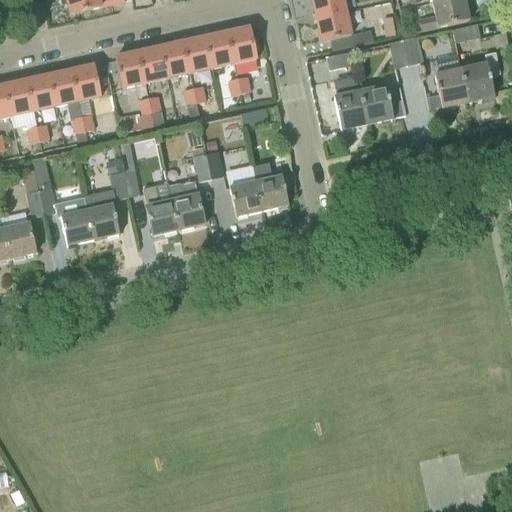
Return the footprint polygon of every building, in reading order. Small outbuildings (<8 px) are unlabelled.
[(65,0),(69,16),(115,6),(114,0),(65,0)] [(311,0),(316,20),(345,13),(341,0),(311,0)] [(463,0),(457,0),(431,6),(433,16),(418,19),(419,22),(418,22),(418,25),(403,29),(404,37),(421,34),(440,30),(439,29),(469,23),(463,0)] [(345,13),(316,20),(321,44),(350,38),(345,13)] [(385,39),(396,37),(393,20),(382,22),(385,39)] [(454,45),(479,40),(476,27),(452,32),(454,45)] [(227,36),(234,67),(257,62),(250,31),(227,36)] [(356,46),(374,42),(372,32),(354,36),(356,46)] [(212,72),(234,67),(227,36),(205,41),(212,72)] [(189,77),(212,72),(205,41),(182,45),(189,77)] [(406,69),(419,66),(414,41),(401,44),(406,69)] [(406,69),(401,44),(388,46),(393,71),(406,69)] [(167,81),(189,77),(182,45),(160,50),(167,81)] [(144,86),(167,81),(160,50),(137,55),(144,86)] [(351,54),(326,60),(329,73),(354,68),(351,54)] [(122,91),(144,86),(137,55),(115,60),(122,91)] [(460,72),(468,105),(494,100),(489,79),(500,77),(496,55),(484,58),(486,66),(460,72)] [(71,74),(78,105),(101,100),(94,69),(71,74)] [(441,111),(468,105),(460,72),(434,78),(441,111)] [(56,110),(78,105),(71,74),(49,79),(56,110)] [(33,115),(56,110),(49,79),(26,84),(33,115)] [(240,97),(250,94),(247,80),(237,82),(240,97)] [(231,99),(240,97),(237,82),(228,84),(231,99)] [(11,120),(33,115),(26,84),(4,89),(11,120)] [(359,94),(367,128),(393,122),(385,88),(359,94)] [(0,122),(11,120),(4,89),(0,89),(0,122)] [(196,106),(205,104),(202,89),(193,92),(196,106)] [(186,108),(196,106),(193,92),(183,94),(186,108)] [(340,133),(367,128),(359,94),(333,100),(340,133)] [(150,116),(161,114),(158,99),(147,102),(150,116)] [(153,129),(150,116),(147,102),(138,104),(141,118),(142,118),(145,131),(153,129)] [(243,130),(268,124),(265,111),(240,117),(243,130)] [(93,133),(95,132),(91,118),(81,120),(85,134),(88,134),(89,139),(95,138),(93,133)] [(75,137),(85,134),(81,120),(71,122),(75,137)] [(40,145),(50,142),(47,128),(36,130),(40,145)] [(29,147),(40,145),(36,130),(26,132),(29,147)] [(212,182),(224,179),(218,154),(207,157),(212,182)] [(198,185),(212,182),(207,157),(193,160),(198,185)] [(128,200),(140,198),(135,173),(127,174),(122,175),(128,200)] [(114,203),(128,200),(122,175),(109,178),(112,193),(114,203)] [(255,184),(262,214),(288,208),(281,178),(255,184)] [(171,202),(178,233),(204,227),(197,196),(194,183),(168,189),(171,202)] [(236,220),(262,214),(255,184),(229,190),(236,220)] [(152,238),(178,233),(171,202),(159,205),(155,188),(141,191),(145,208),(152,238)] [(45,218),(56,216),(54,206),(51,191),(40,193),(45,218)] [(31,221),(45,218),(40,193),(26,196),(31,221)] [(83,199),(93,243),(119,237),(112,207),(114,206),(114,203),(112,193),(83,199)] [(67,249),(93,243),(83,199),(54,206),(56,216),(57,219),(60,218),(67,249)] [(3,230),(10,261),(36,256),(26,217),(1,222),(3,230)] [(0,263),(10,261),(3,230),(0,231),(0,263)]
